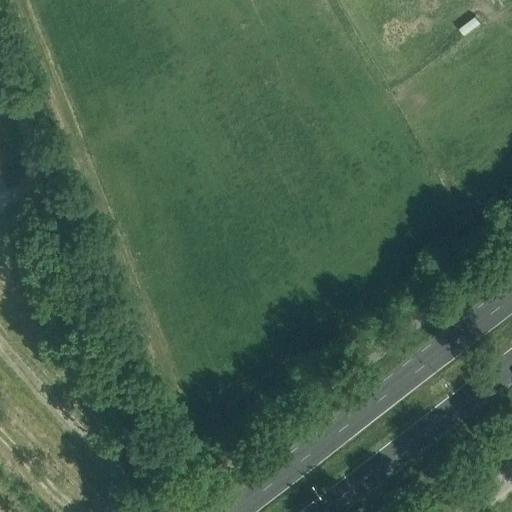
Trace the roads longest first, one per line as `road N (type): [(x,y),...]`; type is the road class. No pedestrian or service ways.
road 1 (primary): [(511,302),(242,511)]
road 2 (primary): [(317,511),(511,362)]
